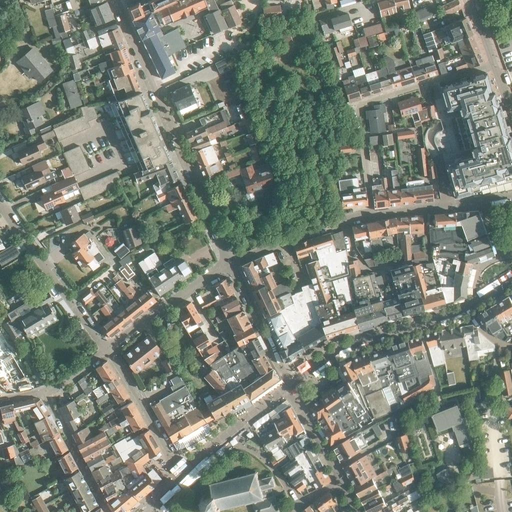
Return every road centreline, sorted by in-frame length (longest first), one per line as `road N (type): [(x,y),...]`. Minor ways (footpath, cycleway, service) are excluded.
road 1 (residential): [(230,263),(117,0)]
road 2 (residential): [(493,62),(359,103),(371,213)]
road 3 (secondary): [(511,282),(449,314),(350,344),(290,385)]
road 4 (residential): [(0,199),(106,348)]
road 5 (residential): [(106,348),(230,263)]
road 6 (residential): [(371,213),(230,263)]
road 7 (residential): [(180,474),(106,348)]
road 8 (residential): [(511,201),(371,213)]
road 9 (residential): [(108,511),(45,390)]
road 10 (residential): [(230,263),(290,385)]
